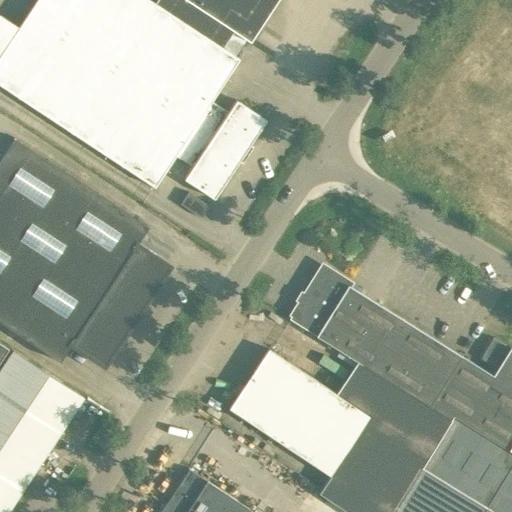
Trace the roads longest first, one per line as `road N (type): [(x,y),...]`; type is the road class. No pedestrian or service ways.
road 1 (unclassified): [(84,511),(320,155)]
road 2 (unclassified): [(511,276),(320,155)]
road 3 (unclassified): [(320,155),(422,0)]
